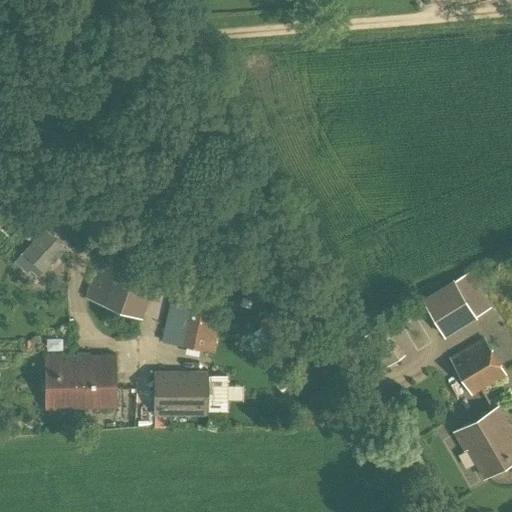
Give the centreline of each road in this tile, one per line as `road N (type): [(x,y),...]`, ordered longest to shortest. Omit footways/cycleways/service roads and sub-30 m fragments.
road 1 (track): [(396,511),(400,429),(275,242),(204,110),(178,36)]
road 2 (track): [(178,36),(511,11)]
road 3 (track): [(0,50),(178,36)]
